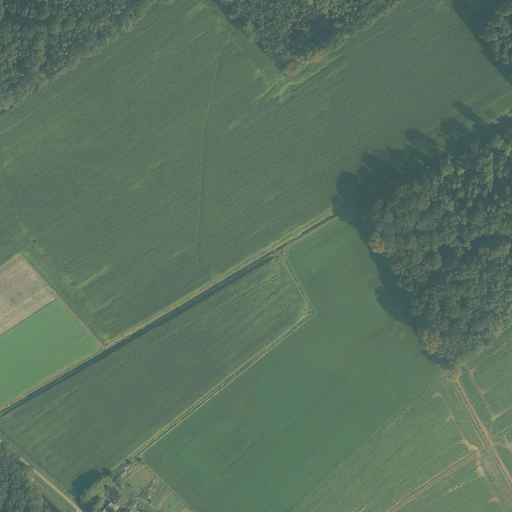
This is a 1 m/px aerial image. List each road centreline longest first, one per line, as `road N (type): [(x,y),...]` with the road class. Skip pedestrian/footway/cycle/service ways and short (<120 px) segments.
road 1 (track): [(110,346),(0,212)]
road 2 (track): [(0,419),(112,351)]
road 3 (track): [(42,76),(147,0)]
